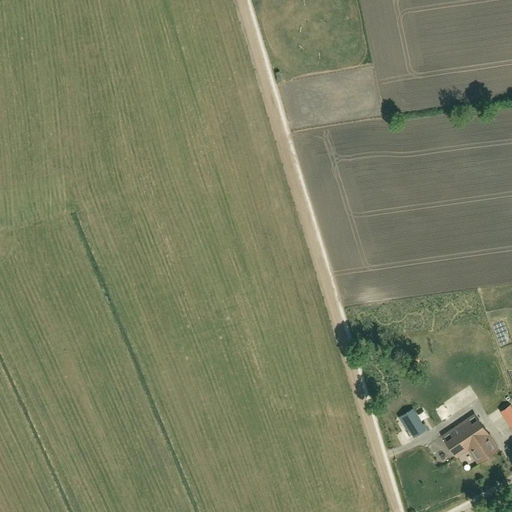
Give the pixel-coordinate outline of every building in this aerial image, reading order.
[(497,334),(489,339),(494,345),(501,340),(497,334)] [(465,375),(496,353),(486,339),(455,361),(465,375)] [(500,355),(508,348),(504,344),(496,351),(500,355)] [(388,371),(396,394),(413,388),(405,365),(388,371)] [(435,376),(455,412),(467,405),(445,366),(438,370),(440,373),(435,376)] [(511,376),(498,386),(511,406),(511,376)] [(431,393),(418,402),(433,423),(445,415),(431,393)] [(491,413),(502,405),(495,396),(484,403),(491,413)] [(413,436),(425,429),(412,408),(400,416),(413,436)] [(478,463),(497,448),(474,414),(442,436),(456,456),(468,448),(478,463)]
